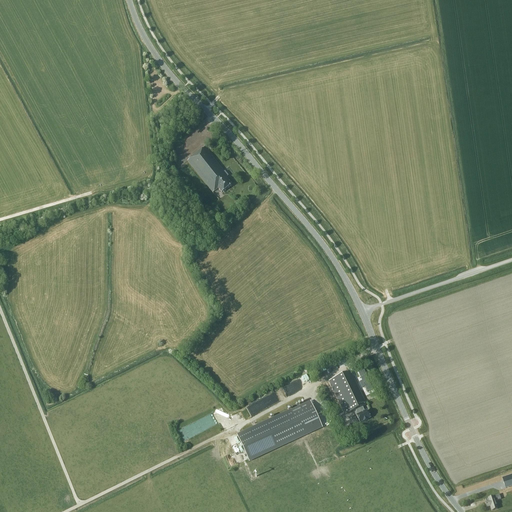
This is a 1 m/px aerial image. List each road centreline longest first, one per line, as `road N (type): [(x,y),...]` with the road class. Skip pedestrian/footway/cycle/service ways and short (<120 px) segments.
road 1 (secondary): [(361,311),(330,253),(159,62),(128,0)]
road 2 (secondary): [(461,511),(422,453),(361,311)]
road 3 (unclassified): [(361,311),(511,259)]
